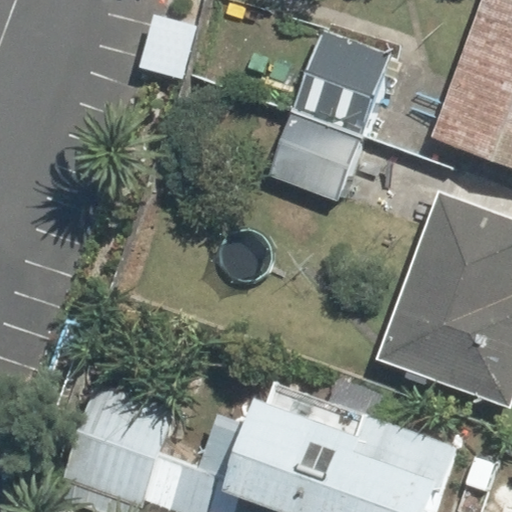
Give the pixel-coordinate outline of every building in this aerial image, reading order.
[(511,0),(483,0),(426,148),(511,181),(511,0)] [(398,58),(326,35),(300,113),(373,136),(398,58)] [(365,145),(296,119),(272,182),(342,208),(365,145)] [(511,221),(440,197),(381,371),(511,414),(511,221)] [(439,511),(459,457),(277,391),(268,417),(256,412),(235,470),(165,445),(176,413),(105,387),(67,493),(120,511),(151,511),(152,510),(157,511),(234,511),(236,509),(245,511),(439,511)]
